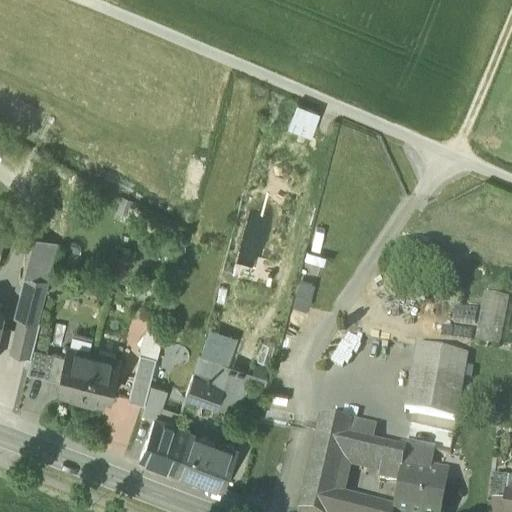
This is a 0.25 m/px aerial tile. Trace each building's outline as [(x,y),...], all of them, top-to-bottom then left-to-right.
[(320,110),(297,101),(288,124),(311,133),(320,110)] [(128,213),(134,196),(122,192),(116,208),(128,213)] [(18,314),(36,318),(56,238),(32,233),(23,270),(26,271),(15,313),(18,314)] [(306,303),(311,280),(300,277),(294,300),(306,303)] [(474,347),(500,350),(508,303),(483,299),(474,347)] [(452,340),(473,342),(475,313),(453,312),(452,340)] [(10,351),(31,356),(40,319),(36,318),(18,314),(10,351)] [(149,321),(140,342),(141,351),(156,355),(158,356),(165,325),(149,321)] [(200,353),(222,361),(232,334),(210,326),(200,353)] [(74,328),(70,346),(89,351),(93,333),(74,328)] [(275,343),(263,339),(257,357),(270,361),(275,343)] [(60,391),(82,397),(94,352),(89,351),(70,346),(67,345),(64,355),(58,378),(58,379),(63,380),(60,391)] [(28,370),(58,378),(64,355),(34,347),(28,370)] [(98,353),(94,352),(82,397),(105,402),(108,392),(112,393),(121,359),(115,357),(116,354),(99,350),(98,353)] [(404,415),(455,425),(467,359),(417,350),(404,415)] [(129,397),(144,401),(156,355),(141,351),(129,397)] [(207,412),(217,416),(221,406),(236,411),(250,371),(222,361),(200,353),(199,352),(194,373),(182,405),(182,407),(205,415),(207,412)] [(255,360),(249,376),(264,381),(270,365),(255,360)] [(168,389),(151,382),(143,412),(155,416),(158,417),(168,389)] [(284,420),(286,399),(267,397),(265,418),(284,420)] [(141,456),(175,469),(190,429),(176,424),(158,417),(155,416),(141,456)] [(344,463),(366,469),(372,446),(369,445),(349,440),(352,427),(320,420),(298,511),(365,511),(334,504),(344,463)] [(349,440),(369,445),(372,431),(352,427),(349,440)] [(238,447),(190,429),(175,469),(223,487),(238,447)] [(366,469),(381,472),(386,449),(372,446),(366,469)] [(405,453),(386,449),(381,472),(379,482),(398,485),(402,465),(429,470),(433,453),(406,447),(405,453)] [(440,511),(446,481),(428,478),(429,470),(402,465),(398,485),(393,511),(440,511)]
